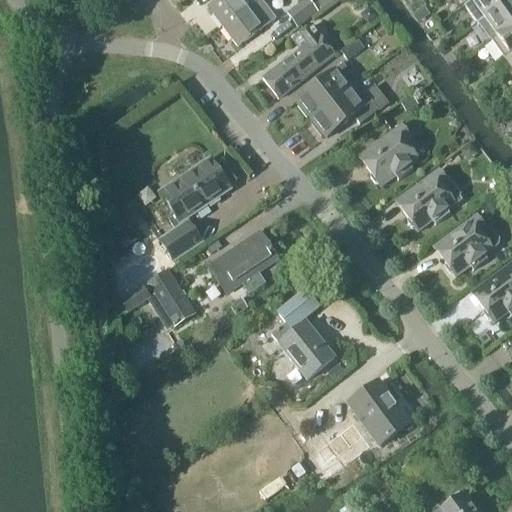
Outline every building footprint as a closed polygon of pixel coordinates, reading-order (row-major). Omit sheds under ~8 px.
[(218,0),(208,8),(223,28),(260,0),(218,0)] [(276,19),(261,0),(260,0),(223,28),(238,48),(276,19)] [(288,15),(298,28),(317,13),(309,2),(307,0),(288,15)] [(330,0),(311,0),(309,2),(317,13),(331,2),(330,0)] [(466,6),(479,23),(511,0),(474,0),(472,2),(466,6)] [(511,0),(479,23),(491,41),(511,25),(511,0)] [(370,7),(360,15),(368,27),(379,18),(370,7)] [(425,10),(418,14),(420,17),(426,18),(429,16),(425,10)] [(511,69),(511,68),(511,25),(491,41),(504,59),(511,69)] [(300,51),(262,80),(277,99),(334,56),(311,26),(292,41),(300,51)] [(364,52),(356,41),(339,54),(347,64),(364,52)] [(311,120),(349,91),(342,81),(350,75),(343,65),(297,101),(300,105),(297,107),(306,119),(309,117),(311,120)] [(323,136),(326,139),(354,119),(360,126),(379,112),(365,94),(357,101),(349,91),(311,120),(314,124),(311,126),(321,138),(323,136)] [(417,107),(413,99),(400,107),(404,114),(417,107)] [(402,127),(359,159),(371,175),(370,178),(375,185),(379,185),(381,188),(396,178),(398,181),(413,171),(410,167),(418,161),(404,142),(410,138),(402,127)] [(471,145),(460,154),(468,164),(479,156),(471,145)] [(178,183),(161,194),(180,224),(230,191),(211,161),(196,171),(188,161),(170,173),(178,183)] [(447,182),(439,172),(396,204),(408,219),(407,223),(412,229),(415,230),(418,233),(433,222),(435,226),(450,215),(447,212),(455,206),(441,187),(447,182)] [(494,200),(484,208),(490,216),(500,208),(494,200)] [(476,217),(434,249),(445,265),(445,269),(450,275),(453,276),(456,279),(470,268),(473,272),(487,261),(485,257),(498,247),(499,241),(493,234),(488,234),(476,217)] [(189,224),(161,242),(174,262),(202,243),(189,224)] [(260,233),(208,268),(227,295),(242,285),(249,295),(265,284),(258,274),(278,261),(260,233)] [(511,264),(471,295),(483,310),(483,314),(488,320),(491,321),(493,324),(508,313),(511,317),(511,316),(511,264)] [(196,316),(168,272),(147,284),(174,329),(196,316)] [(150,299),(144,289),(122,303),(128,313),(150,299)] [(279,347),(307,382),(335,360),(306,325),(303,321),(318,310),(304,293),(278,313),(287,324),(272,336),(280,347),(279,347)] [(241,299),(230,307),(236,316),(247,308),(241,299)] [(378,384),(349,406),(380,448),(409,426),(378,384)] [(411,494),(434,476),(421,457),(397,474),(411,494)] [(385,482),(365,496),(375,511),(392,511),(401,506),(385,482)] [(477,511),(464,493),(438,511),(477,511)] [(362,511),(356,502),(340,511),(362,511)]
